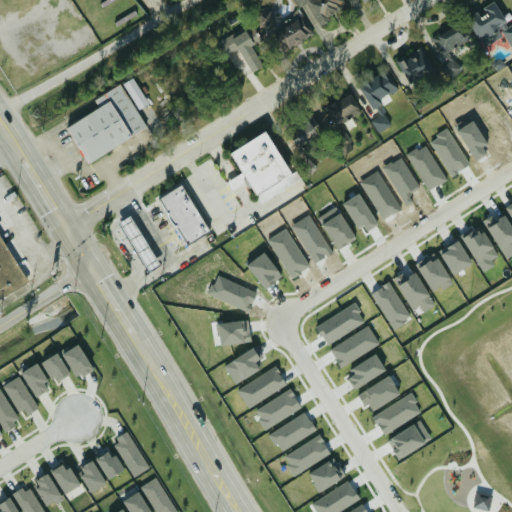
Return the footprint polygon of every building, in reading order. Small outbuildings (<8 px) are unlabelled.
[(296,0),(300,6),(307,2),(319,22),(347,6),(343,0),(296,0)] [(480,8),(467,15),(482,44),(491,40),(488,33),(501,26),(503,29),(509,26),(494,0),(492,0),(479,7),(480,8)] [(260,29),(278,26),(282,43),(311,37),(307,15),(275,22),(272,8),(257,11),(260,29)] [(430,36),(449,76),(460,71),(449,48),(469,39),(461,22),(430,36)] [(252,71),(263,64),(251,45),(262,38),(253,24),(225,40),(232,51),(238,47),(252,71)] [(511,46),(511,24),(503,29),(511,47),(511,46)] [(397,59),(408,82),(437,69),(426,45),(397,59)] [(358,86),(373,107),(382,101),(380,98),(399,85),(385,66),(358,86)] [(138,108),(149,102),(133,76),(123,82),(138,108)] [(94,98),(99,106),(66,124),(87,161),(147,128),(121,82),(94,98)] [(361,111),(350,91),(324,106),(330,117),(322,122),(327,131),(329,130),(343,153),(355,146),(341,123),(361,111)] [(378,131),(392,125),(386,112),(372,118),(378,131)] [(288,125),(295,143),(322,132),(314,114),(288,125)] [(290,172),(265,129),(228,150),(241,172),(227,180),(232,189),(248,180),(260,202),(300,179),(295,170),(290,172)] [(209,230),(182,183),(158,196),(185,244),(209,230)] [(511,253),(511,225),(504,210),(485,220),(505,257),(511,253)] [(159,263),(130,214),(117,222),(146,270),(159,263)] [(476,235),(473,228),(463,233),(481,270),(494,264),(491,258),(497,255),(486,231),(476,235)] [(0,298),(28,282),(0,234),(0,298)] [(414,262),(426,254),(427,255),(434,251),(452,281),(442,287),(440,284),(433,290),(432,288),(431,289),(414,262)] [(420,304),(424,310),(435,303),(414,269),(395,281),(412,308),(420,304)] [(410,317),(391,280),(372,290),(391,327),(410,317)] [(249,319),(218,320),(219,342),(250,341),(249,319)] [(380,342),(368,324),(330,348),(341,366),(380,342)] [(77,378),(93,368),(77,342),(61,352),(77,378)] [(259,358),(253,347),(224,363),(234,382),(259,368),(255,360),(259,358)] [(55,382),(70,372),(56,351),(41,360),(55,382)] [(345,372),(354,386),(385,369),(376,354),(345,372)] [(21,369),(33,396),(49,389),(37,362),(21,369)] [(24,408),(26,412),(36,408),(22,375),(4,382),(16,411),(24,408)] [(0,422),(4,429),(19,420),(0,387),(0,422)] [(266,428),(301,406),(290,388),(254,409),(266,428)] [(384,434),(421,412),(410,393),(373,415),(384,434)] [(316,431),(307,412),(269,430),(278,449),(316,431)] [(134,476),(150,466),(128,431),(112,441),(134,476)] [(295,473),(330,452),(319,433),(284,455),(295,473)] [(122,469),(110,448),(95,457),(107,478),(122,469)] [(308,471),(317,490),(345,476),(335,457),(308,471)] [(90,491),(105,482),(92,458),(77,467),(90,491)] [(66,461),(51,468),(62,493),(78,485),(66,461)] [(46,504),(53,500),(54,503),(62,499),(47,471),(32,479),(46,504)] [(177,511),(178,511),(156,476),(141,485),(157,511),(177,511)] [(310,499),(315,511),(333,511),(359,501),(351,482),(310,499)] [(24,511),(45,511),(29,484),(13,493),(24,511)] [(129,511),(151,511),(138,490),(122,499),(129,511)] [(473,505),(489,509),(492,499),(477,494),(473,505)] [(0,511),(18,511),(10,495),(0,500),(0,511)]
